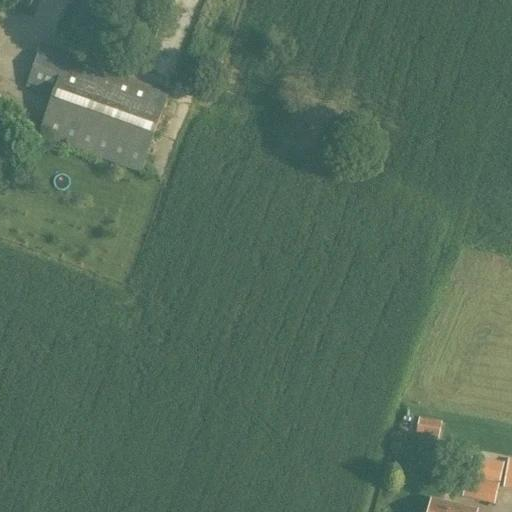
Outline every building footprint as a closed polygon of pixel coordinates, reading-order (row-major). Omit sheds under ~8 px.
[(8,0),(29,10),(33,0),(8,0)] [(25,89),(52,98),(37,139),(140,175),(169,95),(39,49),(25,89)] [(0,183),(9,187),(13,173),(0,167),(0,183)] [(420,419),(417,434),(442,439),(445,423),(420,419)] [(503,465),(472,457),(462,499),(493,507),(503,465)] [(503,489),(511,490),(511,461),(508,460),(503,489)] [(470,511),(431,503),(428,511),(470,511)]
